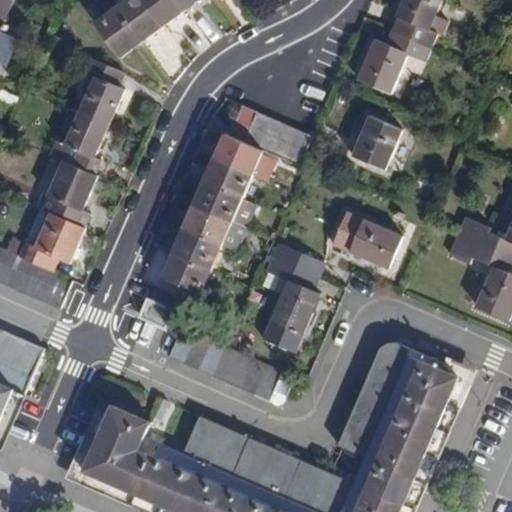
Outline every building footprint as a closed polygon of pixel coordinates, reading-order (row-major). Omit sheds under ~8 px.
[(0,0),(0,35),(2,31),(15,0),(0,0)] [(127,0),(97,23),(123,57),(199,0),(127,0)] [(404,0),(398,17),(399,17),(393,31),(433,48),(439,33),(431,30),(437,16),(443,0),(404,0)] [(449,21),(437,16),(431,30),(439,33),(443,35),(449,21)] [(16,37),(2,31),(0,35),(0,63),(4,65),(16,37)] [(377,40),(360,79),(393,93),(410,54),(427,62),(433,48),(393,31),(387,44),(377,40)] [(96,77),(67,145),(58,141),(51,155),(65,161),(85,170),(85,169),(97,174),(103,161),(96,158),(126,89),(119,86),(125,72),(92,58),(85,73),(96,77)] [(258,112),(244,106),(231,136),(245,142),(258,112)] [(272,118),(258,112),(245,142),(259,148),(272,118)] [(372,116),(354,156),(386,170),(404,130),(372,116)] [(273,154),(286,124),(272,118),(259,148),(264,150),(273,154)] [(300,130),(286,124),(273,154),(287,160),(300,130)] [(314,136),(300,130),(287,160),(301,166),(314,136)] [(226,134),(164,278),(202,294),(233,222),(243,198),(264,150),(259,148),(245,142),(231,136),(226,134)] [(65,161),(49,195),(45,193),(39,207),(52,213),(53,212),(74,221),(79,209),(84,211),(100,175),(97,174),(85,169),(85,170),(65,161)] [(258,205),(243,198),(233,222),(248,228),(258,205)] [(53,212),(52,213),(37,247),(27,243),(21,257),(30,261),(44,267),(54,272),(60,258),(71,263),(87,227),(74,221),(53,212)] [(348,212),(334,244),(391,269),(405,237),(348,212)] [(511,228),(507,240),(489,233),(492,228),(467,217),(459,235),(511,258),(511,228)] [(495,267),(478,306),(510,321),(511,315),(511,274),(509,273),(511,264),(511,258),(459,235),(451,254),(471,263),(474,257),(495,267)] [(281,243),(274,257),(321,278),(327,263),(281,243)] [(16,255),(1,249),(0,251),(0,282),(3,284),(16,255)] [(21,257),(16,255),(3,284),(17,290),(30,261),(21,257)] [(290,281),(284,293),(264,339),(297,353),(323,294),(315,291),(321,278),(274,257),(268,272),(270,273),(290,281)] [(30,261),(17,290),(32,296),(44,267),(30,261)] [(54,272),(44,267),(32,296),(46,303),(59,274),(54,272)] [(290,281),(270,273),(265,285),(284,293),(290,281)] [(73,280),(59,274),(46,303),(61,309),(73,280)] [(149,299),(141,317),(165,327),(173,310),(149,299)] [(0,328),(0,426),(16,389),(27,394),(46,349),(0,328)] [(197,334),(183,328),(170,357),(184,363),(197,334)] [(212,340),(197,334),(184,363),(199,370),(212,340)] [(226,347),(212,340),(199,370),(213,376),(226,347)] [(365,456),(412,349),(395,342),(392,342),(389,343),(385,345),(382,347),(339,445),(365,456)] [(241,353),(226,347),(213,376),(228,383),(241,353)] [(103,400),(99,409),(74,467),(70,477),(76,480),(150,511),(415,511),(425,489),(477,370),(448,358),(445,364),(412,349),(365,456),(354,482),(201,416),(185,453),(160,442),(154,455),(140,450),(152,421),(103,400)] [(255,360),(241,353),(228,383),(242,389),(255,360)] [(270,366),(255,360),(242,389),(257,395),(270,366)] [(284,372),(270,366),(257,395),(271,402),(277,389),(283,374),(284,372)] [(294,379),(283,374),(277,389),(288,393),(294,379)] [(27,394),(16,389),(0,426),(0,432),(9,436),(27,394)] [(288,393),(277,389),(271,402),(272,402),(277,404),(282,404),(283,404),(288,393)] [(0,432),(0,446),(4,448),(9,436),(0,432)]
